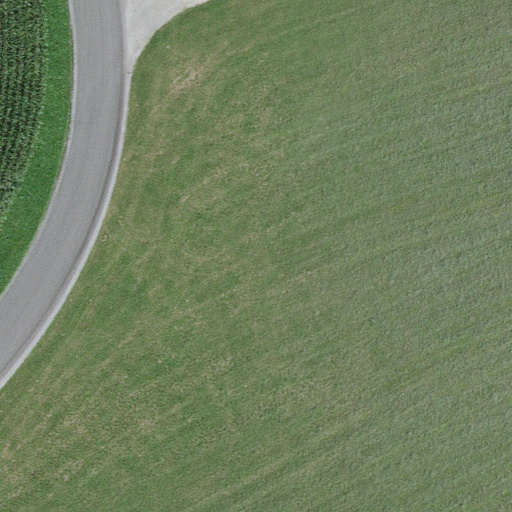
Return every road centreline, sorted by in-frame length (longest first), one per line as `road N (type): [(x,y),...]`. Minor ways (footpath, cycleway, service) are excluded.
road 1 (residential): [(100,0),(101,87),(76,219)]
road 2 (unclassified): [(76,219),(0,345)]
